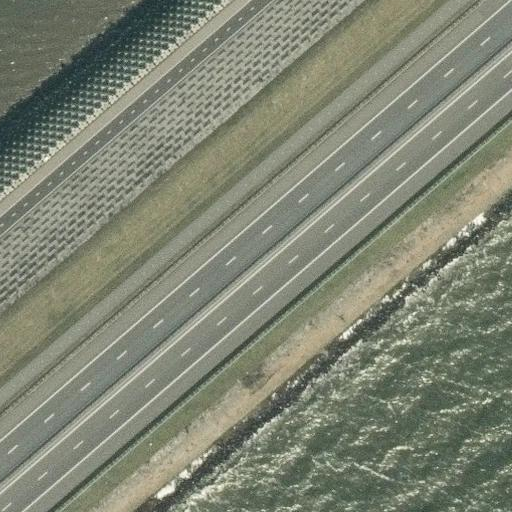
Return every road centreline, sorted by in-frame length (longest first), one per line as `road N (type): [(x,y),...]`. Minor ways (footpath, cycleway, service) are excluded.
road 1 (motorway): [(0,509),(511,66)]
road 2 (motorway): [(511,10),(0,452)]
